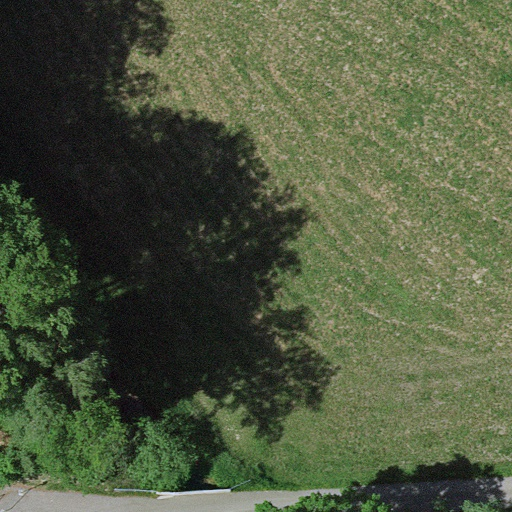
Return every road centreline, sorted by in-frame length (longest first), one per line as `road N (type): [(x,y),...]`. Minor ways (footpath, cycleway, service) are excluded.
road 1 (unclassified): [(511,487),(249,511)]
road 2 (track): [(0,484),(114,484),(152,511)]
